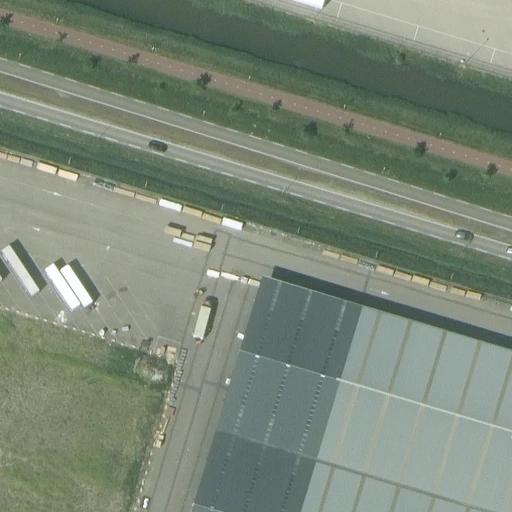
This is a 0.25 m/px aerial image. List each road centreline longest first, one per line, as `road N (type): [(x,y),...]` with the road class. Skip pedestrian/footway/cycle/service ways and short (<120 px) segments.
road 1 (tertiary): [(511,225),(0,65)]
road 2 (tertiary): [(0,98),(511,254)]
